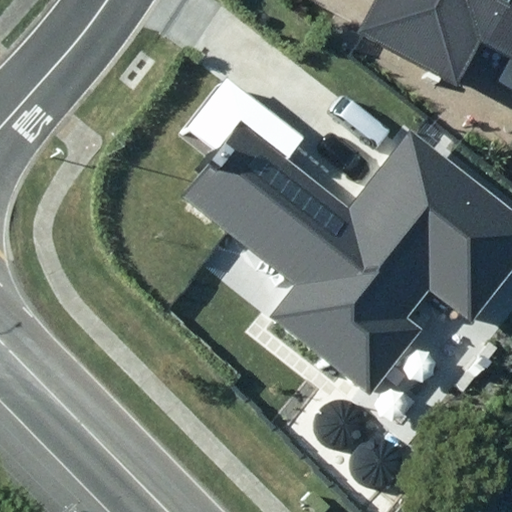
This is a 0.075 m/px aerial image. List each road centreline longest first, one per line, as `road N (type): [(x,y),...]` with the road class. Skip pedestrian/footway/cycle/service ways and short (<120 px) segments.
road 1 (tertiary): [(0,343),(164,511)]
road 2 (residential): [(95,0),(0,128)]
